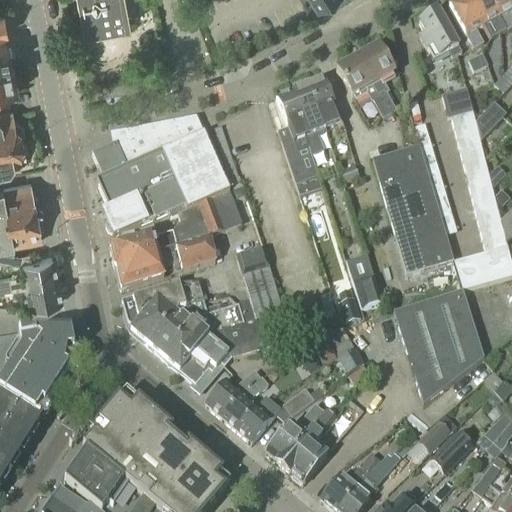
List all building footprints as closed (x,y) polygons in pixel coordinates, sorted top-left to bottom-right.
[(130,25),(125,0),(76,0),(83,34),(130,25)] [(483,30),(466,0),(465,0),(448,10),(472,53),(483,47),(475,34),(483,30)] [(488,0),(466,0),(483,30),(489,27),(497,39),(507,33),(488,0)] [(511,3),(510,0),(488,0),(507,33),(511,29),(511,3)] [(463,56),(446,26),(439,15),(420,26),(427,37),(421,40),(427,52),(428,52),(435,63),(449,55),(453,61),(463,56)] [(0,72),(12,70),(8,46),(0,47),(0,72)] [(372,90),(382,84),(393,78),(377,50),(356,62),(372,90)] [(467,65),(473,77),(487,70),(481,59),(467,65)] [(351,101),(364,94),(372,90),(356,62),(335,74),(351,101)] [(511,68),(493,89),(503,98),(511,87),(511,68)] [(17,92),(12,70),(0,72),(0,96),(17,93),(17,92)] [(305,90),(318,119),(324,134),(332,131),(336,142),(346,138),(335,111),(333,112),(321,84),(305,90)] [(385,96),(385,98),(388,96),(382,84),(372,90),(364,94),(371,106),(372,105),(371,104),(384,97),(385,96)] [(305,90),(291,96),(302,125),(302,136),(305,146),(307,150),(307,152),(308,154),(310,160),(323,155),(317,139),(325,136),(324,134),(318,119),(305,90)] [(451,121),(473,115),(467,92),(442,99),(448,122),(451,121)] [(279,145),(295,189),(318,180),(310,160),(308,154),(307,152),(307,150),(305,146),(302,136),(302,125),(291,96),(275,102),(286,132),(276,135),(279,145)] [(395,115),(385,98),(385,96),(384,97),(389,106),(377,114),(382,122),(395,115)] [(372,105),(377,114),(389,106),(384,97),(371,104),(372,105)] [(493,107),(476,126),(478,137),(480,145),(505,119),(493,107)] [(0,144),(22,140),(19,123),(4,126),(2,115),(0,115),(0,144)] [(454,132),(476,126),(475,125),(473,115),(451,121),(454,132)] [(184,214),(227,195),(194,122),(125,135),(126,143),(128,147),(117,152),(115,148),(91,159),(102,182),(95,185),(108,215),(102,217),(107,227),(104,233),(107,238),(112,240),(113,241),(169,217),(183,211),(184,214)] [(457,143),(478,137),(476,126),(454,132),(457,143)] [(460,155),(481,149),(480,145),(478,137),(457,143),(460,155)] [(0,174),(21,171),(19,160),(26,158),(22,140),(0,144),(0,174)] [(462,166),(484,160),(481,149),(460,155),(462,166)] [(405,280),(451,266),(416,151),(369,166),(405,280)] [(465,177),(487,171),(484,160),(462,166),(465,177)] [(344,188),(359,182),(354,169),(339,175),(344,188)] [(468,189),(490,183),(489,179),(487,171),(465,177),(468,189)] [(496,172),(489,179),(490,183),(492,192),(504,180),(496,172)] [(471,200),(493,194),(492,192),(490,183),(468,189),(471,200)] [(33,197),(31,186),(3,192),(2,190),(0,190),(0,254),(12,256),(14,248),(42,243),(40,233),(41,233),(40,229),(42,227),(38,202),(34,200),(34,197),(33,197)] [(209,242),(241,229),(232,205),(245,200),(242,191),(241,191),(233,194),(228,196),(227,195),(184,214),(183,211),(169,217),(171,222),(177,219),(196,212),(201,227),(203,227),(205,226),(209,242)] [(474,211),(495,205),(494,201),(493,194),(471,200),(474,211)] [(500,195),(494,201),(495,205),(498,215),(509,204),(500,195)] [(477,223),(498,217),(498,215),(495,205),(474,211),(477,223)] [(109,252),(113,271),(115,271),(174,252),(176,252),(209,242),(205,226),(203,227),(201,227),(196,212),(177,219),(179,228),(177,228),(173,233),(174,236),(158,240),(157,243),(154,244),(152,237),(130,244),(130,245),(109,252)] [(504,239),(506,247),(511,241),(511,212),(500,224),(501,228),(504,239)] [(479,234),(501,228),(500,224),(498,217),(477,223),(479,234)] [(482,245),(504,239),(501,228),(479,234),(482,245)] [(485,257),(507,250),(506,247),(504,239),(482,245),(485,257)] [(215,265),(209,242),(176,252),(174,252),(115,271),(120,295),(163,282),(161,275),(172,272),(174,278),(215,265)] [(469,261),(477,290),(511,280),(511,271),(507,250),(485,257),(469,261)] [(256,324),(284,315),(262,251),(235,261),(236,263),(249,304),(256,324)] [(19,258),(12,256),(0,254),(0,264),(15,267),(22,266),(24,280),(15,282),(14,278),(9,279),(11,291),(26,289),(25,285),(33,284),(58,279),(54,259),(31,263),(29,256),(19,258)] [(365,259),(344,265),(359,314),(380,307),(365,259)] [(461,295),(477,290),(469,261),(453,266),(461,295)] [(9,279),(0,280),(0,293),(11,291),(9,279)] [(58,279),(33,284),(25,285),(26,289),(28,301),(24,302),(25,309),(30,308),(61,303),(62,303),(58,279)] [(129,335),(148,351),(161,335),(162,334),(175,318),(178,314),(180,313),(184,312),(203,307),(199,289),(178,291),(178,290),(165,293),(121,306),(127,328),(132,332),(129,335)] [(354,303),(352,304),(349,294),(338,298),(341,307),(338,308),(344,328),(360,323),(354,303)] [(422,411),(483,363),(461,297),(392,317),(422,411)] [(239,307),(246,327),(256,324),(249,304),(239,307)] [(148,351),(163,363),(195,326),(197,329),(194,332),(197,335),(207,323),(213,328),(221,335),(246,327),(239,307),(237,308),(237,310),(207,319),(203,307),(184,312),(180,313),(178,314),(175,318),(162,334),(161,335),(148,351)] [(195,326),(163,363),(195,390),(208,374),(211,377),(229,355),(231,362),(261,353),(264,362),(287,354),(284,346),(293,343),(284,315),(256,324),(246,327),(221,335),(213,328),(207,323),(197,335),(194,332),(197,329),(195,326)] [(354,352),(341,331),(299,346),(304,363),(316,357),(329,352),(335,362),(354,352)] [(0,399),(39,424),(74,369),(72,357),(63,349),(61,342),(60,334),(0,345),(0,399)] [(329,352),(316,357),(323,370),(336,363),(335,362),(329,352)] [(354,354),(337,363),(346,379),(362,369),(354,354)] [(355,393),(370,383),(362,371),(347,381),(355,393)] [(242,398),(221,423),(236,436),(257,411),(249,405),(267,390),(261,383),(242,398)] [(242,398),(235,392),(225,385),(211,402),(204,410),(221,423),(242,398)] [(502,406),(511,394),(503,386),(493,397),(502,406)] [(290,422),(312,406),(304,394),(282,410),(290,422)] [(0,486),(39,424),(0,399),(0,486)] [(93,442),(81,456),(85,459),(84,460),(125,491),(130,495),(137,501),(150,511),(208,511),(229,488),(228,487),(214,475),(215,473),(180,443),(175,448),(166,440),(168,438),(125,401),(123,403),(120,406),(119,405),(97,431),(98,432),(100,434),(93,442)] [(265,401),(257,411),(236,436),(251,449),(280,415),(265,401)] [(278,471),(281,473),(298,453),(294,450),(302,439),(304,441),(306,442),(308,438),(313,433),(316,429),(315,428),(324,418),(315,411),(306,421),(296,434),(289,429),(265,458),(276,468),(278,471)] [(306,442),(304,441),(302,439),(294,450),(298,453),(281,473),(288,479),(288,478),(302,490),(327,460),(314,449),(335,423),(326,416),(325,416),(324,418),(315,428),(316,429),(313,433),(308,438),(306,442)] [(504,418),(483,440),(492,448),(497,441),(498,441),(511,425),(504,418)] [(498,441),(497,441),(505,447),(511,438),(511,425),(498,441)] [(416,447),(429,459),(450,438),(438,426),(416,447)] [(443,481),(471,452),(455,436),(426,465),(443,481)] [(509,464),(511,459),(511,451),(506,448),(500,457),(509,464)] [(379,468),(380,469),(388,476),(399,464),(393,459),(390,462),(387,460),(379,468)] [(71,477),(62,491),(88,511),(150,511),(137,501),(130,495),(125,491),(84,460),(71,477)] [(380,469),(379,468),(370,461),(360,473),(358,472),(346,485),(340,480),(319,505),(327,511),(339,511),(367,481),(368,482),(380,469)] [(495,485),(501,475),(491,468),(477,487),(488,495),(489,494),(495,485)] [(367,481),(339,511),(366,511),(371,506),(366,502),(388,476),(380,469),(368,482),(367,481)] [(511,509),(511,486),(507,482),(509,480),(501,475),(495,485),(489,494),(511,509)] [(50,509),(47,511),(88,511),(62,491),(59,496),(50,509)] [(511,511),(511,509),(489,494),(488,495),(481,504),(492,511),(511,511)] [(392,511),(412,511),(415,509),(417,508),(406,498),(392,511)]
